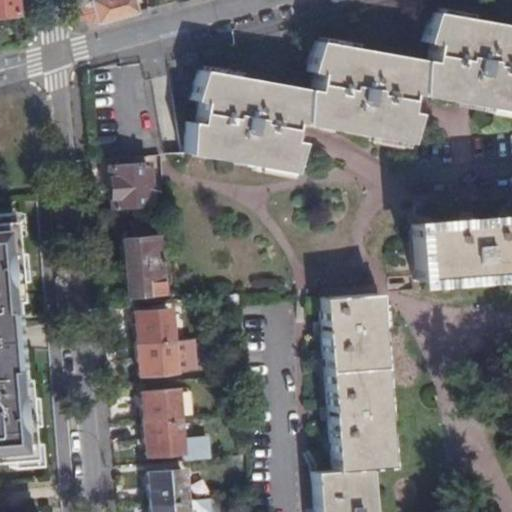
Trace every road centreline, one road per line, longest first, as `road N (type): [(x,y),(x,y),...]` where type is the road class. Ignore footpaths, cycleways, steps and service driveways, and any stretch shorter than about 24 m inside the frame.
road 1 (residential): [(92,511),(57,57)]
road 2 (residential): [(57,57),(279,0)]
